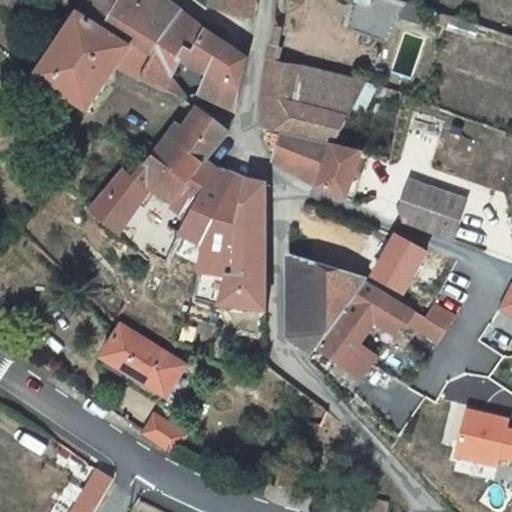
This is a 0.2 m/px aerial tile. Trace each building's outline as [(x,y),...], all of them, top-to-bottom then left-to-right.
[(126,14),(107,0),(90,0),(41,77),(92,116),(122,74),(145,83),(160,57),(156,55),(115,29),(126,14)] [(163,0),(107,0),(126,14),(115,29),(156,55),(180,12),(163,0)] [(227,13),(248,19),(251,0),(209,0),(209,7),(227,13)] [(386,40),(399,18),(406,3),(399,0),(355,0),(350,27),(386,40)] [(406,3),(399,18),(419,24),(423,8),(406,3)] [(242,52),(180,12),(156,55),(160,57),(145,83),(159,91),(170,96),(178,103),(181,95),(173,77),(180,64),(204,76),(199,91),(229,108),(242,52)] [(262,128),(282,133),(333,145),(333,144),(351,108),(364,84),(365,82),(275,61),(279,46),(272,45),(268,59),(261,101),(262,128)] [(364,84),(351,108),(362,114),(374,88),(364,84)] [(158,151),(154,156),(190,184),(204,163),(230,132),(210,113),(197,110),(184,128),(173,143),(167,139),(158,151)] [(173,143),(184,128),(178,124),(167,139),(173,143)] [(118,127),(112,137),(126,144),(130,136),(118,127)] [(274,161),(319,188),(333,145),(282,133),(274,161)] [(364,151),(333,144),(333,145),(319,188),(347,200),(364,151)] [(154,156),(134,178),(151,189),(154,183),(161,188),(181,201),(174,207),(190,219),(211,186),(217,173),(204,163),(190,184),(154,156)] [(151,189),(134,178),(127,171),(96,209),(123,231),(135,212),(148,192),(151,189)] [(221,306),(267,311),(266,184),(247,180),(233,175),(217,173),(211,186),(190,219),(182,233),(206,246),(200,273),(205,273),(199,298),(221,304),(221,306)] [(154,183),(151,189),(157,194),(161,188),(154,183)] [(474,209),(411,187),(400,213),(406,223),(462,246),(474,209)] [(148,192),(135,212),(140,215),(153,195),(148,192)] [(357,262),(374,272),(395,240),(396,236),(372,228),(357,262)] [(374,272),(433,306),(458,320),(482,285),(395,240),(374,272)] [(287,262),(295,337),(321,353),(362,289),(287,262)] [(511,284),(500,308),(511,313),(511,284)] [(424,352),(435,357),(444,343),(453,329),(458,320),(433,306),(426,317),(415,317),(362,289),(321,353),(368,382),(373,373),(380,359),(367,354),(381,332),(401,343),(410,328),(432,341),(424,352)] [(186,373),(121,331),(100,364),(168,404),(186,373)] [(469,411),(458,456),(498,465),(501,456),(507,430),(509,420),(469,411)] [(155,420),(145,436),(163,449),(182,459),(193,442),(155,420)] [(511,431),(507,430),(501,456),(511,458),(511,431)] [(98,511),(115,482),(98,471),(76,511),(98,511)]
